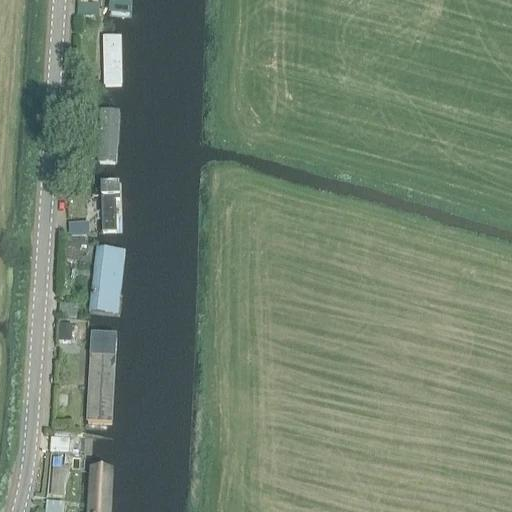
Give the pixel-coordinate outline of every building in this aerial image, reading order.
[(109,0),(109,18),(133,19),(133,0),(109,0)] [(104,36),(102,87),(123,88),(125,37),(104,36)] [(123,113),(99,112),(98,164),(122,165),(123,113)] [(119,187),(95,186),(94,232),(118,233),(119,187)] [(78,228),(68,228),(68,237),(78,237),(78,228)] [(67,242),(66,262),(80,263),(81,248),(80,248),(80,243),(67,242)] [(120,249),(96,249),(93,308),(117,309),(120,249)] [(76,317),(76,307),(59,307),(59,318),(76,317)] [(58,327),(57,344),(71,345),(72,327),(58,327)] [(113,426),(115,333),(90,331),(87,424),(113,426)] [(68,441),(49,440),(49,455),(68,456),(68,441)] [(49,498),(63,499),(64,489),(59,486),(61,469),(60,468),(60,463),(53,462),(53,468),(51,467),(49,498)] [(111,511),(113,464),(86,463),(84,511),(111,511)]
